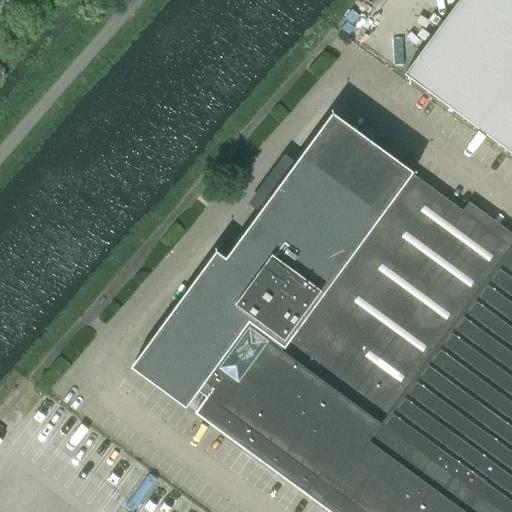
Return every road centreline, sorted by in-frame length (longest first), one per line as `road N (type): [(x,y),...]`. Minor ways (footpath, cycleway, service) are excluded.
road 1 (track): [(0,417),(364,0)]
road 2 (unclassified): [(0,147),(130,0)]
road 3 (unknown): [(87,371),(0,465)]
